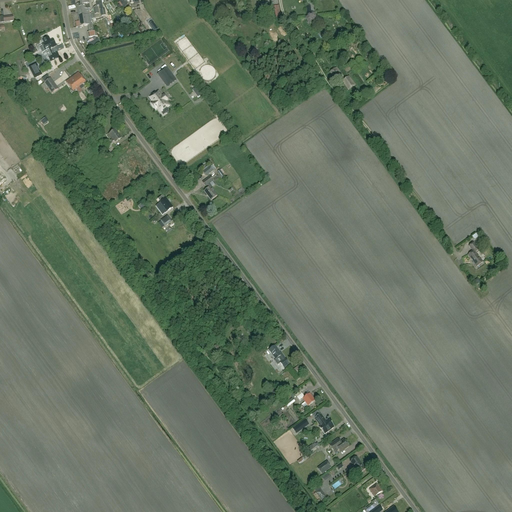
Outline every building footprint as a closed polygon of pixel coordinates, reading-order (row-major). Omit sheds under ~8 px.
[(88,9),(85,9),(85,5),(84,0),(79,0),(81,4),(77,4),(80,27),(88,25),(89,33),(90,38),(95,37),(95,32),(93,32),(92,25),(90,14),(89,14),(88,9)] [(130,1),(129,0),(122,0),(119,2),(124,9),(126,7),(127,4),(127,1),(130,1)] [(52,48),(57,46),(53,39),(51,40),(49,37),(43,40),(44,43),(42,44),(46,51),(51,49),(51,48),(52,48)] [(51,61),(59,57),(57,52),(53,54),(51,49),(46,51),(51,61)] [(42,75),(36,64),(29,67),(35,79),(42,75)] [(167,68),(159,74),(168,86),(176,81),(167,68)] [(337,68),(330,72),(337,81),(341,78),(343,81),(343,82),(349,90),(355,85),(349,77),(345,80),(342,77),(343,76),(337,68)] [(85,80),(84,80),(78,72),(71,77),(74,81),(74,80),(80,87),(83,84),(84,85),(86,83),(86,82),(85,80)] [(74,81),(71,77),(66,81),(72,89),(71,90),(73,92),(74,92),(76,91),(76,90),(80,87),(74,80),(74,81)] [(58,89),(51,79),(45,83),(52,94),(58,89)] [(158,92),(150,97),(153,101),(154,102),(152,104),(156,109),(158,107),(161,111),(169,106),(166,101),(168,100),(164,95),(162,96),(158,92)] [(115,130),(108,135),(112,140),(110,141),(111,142),(106,145),(109,150),(110,152),(114,149),(113,147),(114,146),(112,143),(114,141),(116,143),(122,138),(115,130)] [(203,172),(206,176),(213,171),(210,167),(203,172)] [(209,188),(208,188),(205,191),(211,200),(217,196),(209,184),(213,181),(211,177),(202,183),(205,187),(207,185),(209,188)] [(173,208),(166,198),(159,204),(166,213),(173,208)] [(173,222),(168,215),(161,221),(165,227),(173,222)] [(469,246),(473,252),(468,255),(471,260),(472,259),(474,262),(473,262),(476,267),(483,262),(476,252),(479,250),(474,243),(469,246)] [(289,364),(285,359),(286,359),(281,352),(280,353),(275,346),(269,350),(276,360),(279,357),(282,361),(279,363),(284,368),(289,364)] [(291,366),(288,369),(296,380),(299,377),(291,366)] [(310,394),(305,397),(302,394),(297,398),(300,401),(303,399),(308,406),(315,401),(310,394)] [(287,407),(295,401),(293,398),(285,404),(287,407)] [(324,435),(334,427),(329,420),(326,422),(320,414),(315,419),(320,427),(319,428),(324,435)] [(305,420),(293,429),(297,434),(308,425),(305,420)] [(346,443),(344,440),(340,443),(338,439),(329,446),(334,452),(338,449),(340,452),(348,446),(348,445),(347,443),(346,443)] [(350,462),(353,466),(357,470),(356,470),(359,474),(366,469),(357,457),(350,462)] [(331,468),(327,462),(318,469),(322,474),(331,468)] [(333,485),(336,490),(344,485),(341,480),(333,485)] [(372,493),(373,494),(375,497),(382,492),(379,488),(377,484),(370,489),(372,493)] [(321,500),(326,497),(320,490),(316,493),(321,500)] [(379,505),(375,500),(373,502),(374,504),(367,509),(369,511),(379,505)]
